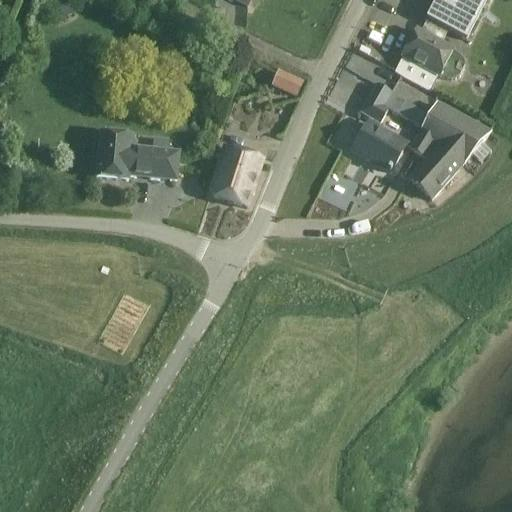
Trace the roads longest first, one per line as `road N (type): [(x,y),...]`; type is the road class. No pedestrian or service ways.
road 1 (track): [(281,253),(139,511)]
road 2 (tertiary): [(234,264),(361,0)]
road 3 (tertiary): [(91,511),(234,264)]
road 4 (unclassified): [(234,264),(154,230),(0,216)]
